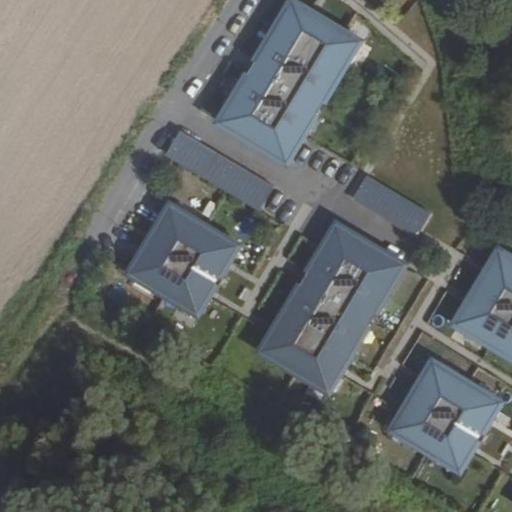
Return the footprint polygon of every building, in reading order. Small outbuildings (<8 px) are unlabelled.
[(295,4),(224,124),(291,163),(319,115),(310,110),(316,99),(325,104),(361,43),(295,4)] [(183,134),(170,157),(261,211),(275,188),(183,134)] [(431,216),(369,178),(356,201),(418,238),(431,216)] [(174,208),(135,275),(201,314),(241,248),(174,208)] [(340,227),(266,352),(333,391),(372,325),(364,320),(370,309),(378,314),(407,266),(340,227)] [(511,258),(502,252),(460,324),(511,355),(511,258)] [(503,403),(436,364),(398,430),(464,469),(503,403)]
